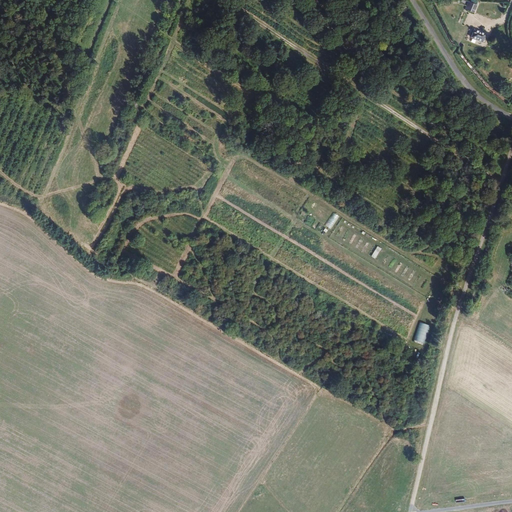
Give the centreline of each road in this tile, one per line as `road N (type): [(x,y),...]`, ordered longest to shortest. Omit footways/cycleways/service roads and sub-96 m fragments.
road 1 (unclassified): [(411,511),(453,328),(511,153)]
road 2 (track): [(220,0),(501,184)]
road 3 (unclassified): [(411,0),(465,86),(511,117)]
